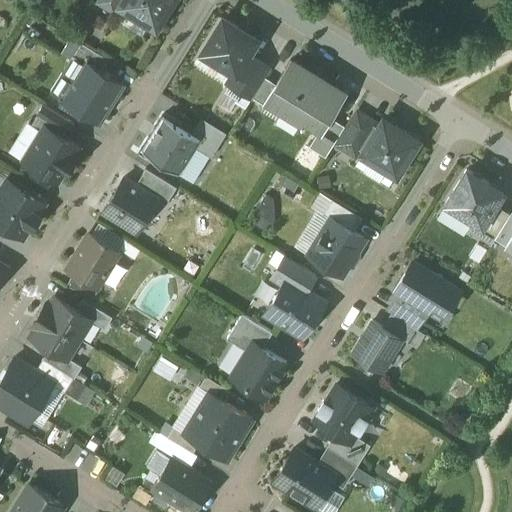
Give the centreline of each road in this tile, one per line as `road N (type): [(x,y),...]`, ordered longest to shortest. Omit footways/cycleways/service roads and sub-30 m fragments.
road 1 (residential): [(202,0),(0,329),(0,443),(113,511)]
road 2 (residential): [(227,511),(459,127)]
road 3 (residential): [(252,0),(459,127)]
